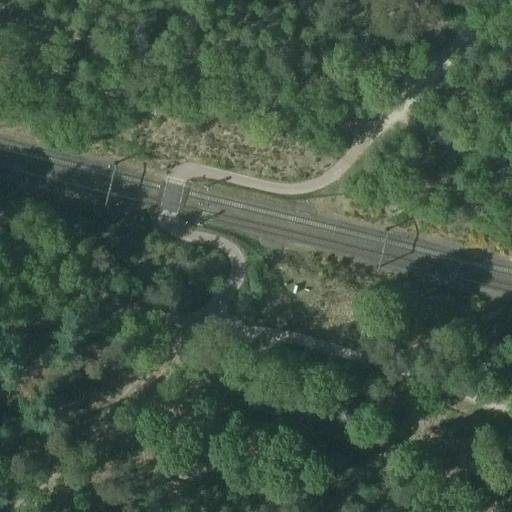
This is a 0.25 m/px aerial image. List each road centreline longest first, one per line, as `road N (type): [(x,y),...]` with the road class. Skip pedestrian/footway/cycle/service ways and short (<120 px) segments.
road 1 (track): [(198,321),(229,291),(238,268),(226,246),(175,232),(179,175),(188,170),(283,190),(328,177),(504,0)]
road 2 (track): [(198,321),(511,419)]
road 3 (track): [(198,321),(0,504)]
road 4 (track): [(224,84),(0,21)]
road 5 (track): [(0,277),(198,321)]
road 6 (track): [(224,84),(371,134)]
road 7 (track): [(386,118),(511,150)]
